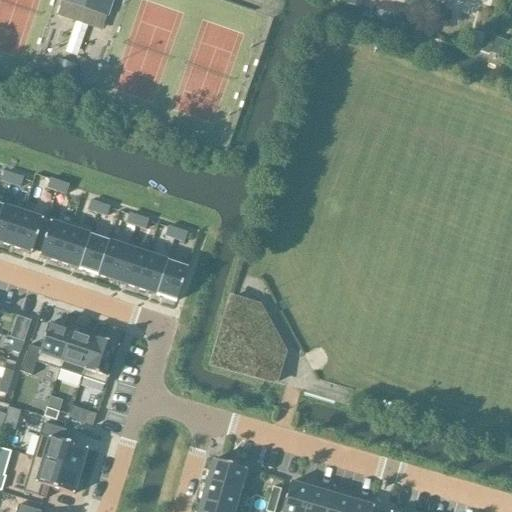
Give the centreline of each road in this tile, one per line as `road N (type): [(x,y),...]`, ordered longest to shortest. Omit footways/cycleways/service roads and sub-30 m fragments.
road 1 (residential): [(511,508),(205,416)]
road 2 (residential): [(141,397),(164,328),(0,274)]
road 3 (residential): [(141,397),(106,511)]
